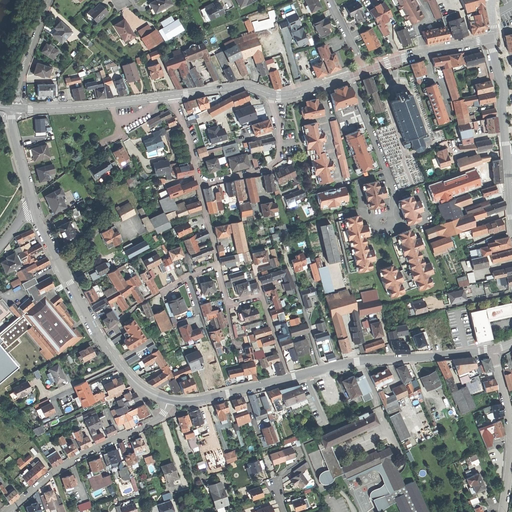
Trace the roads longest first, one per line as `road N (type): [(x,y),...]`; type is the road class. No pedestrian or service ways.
road 1 (residential): [(168,400),(159,418),(86,450),(7,511)]
road 2 (residential): [(322,369),(494,349)]
road 3 (secondary): [(173,96),(12,108)]
road 4 (residential): [(272,95),(279,157),(198,185)]
road 5 (residential): [(349,75),(394,194),(391,213)]
road 6 (residential): [(34,206),(98,336)]
road 7 (secondary): [(493,41),(363,71)]
road 8 (residential): [(226,304),(262,294),(289,377)]
road 9 (residential): [(168,400),(289,377)]
